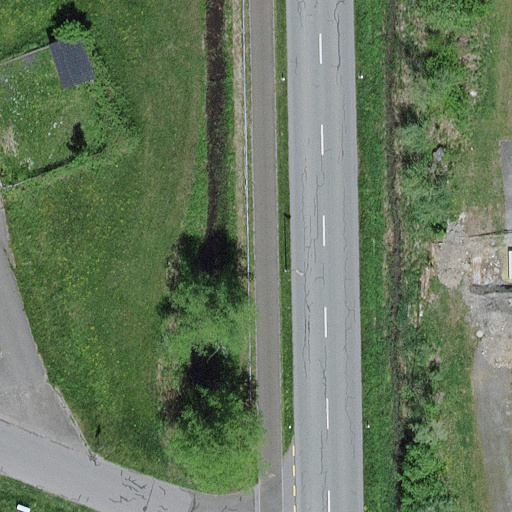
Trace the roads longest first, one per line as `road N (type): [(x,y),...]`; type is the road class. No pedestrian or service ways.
road 1 (primary): [(330,511),(321,0)]
road 2 (residential): [(0,444),(124,492),(210,511)]
road 3 (track): [(17,451),(27,431),(21,349),(0,274)]
